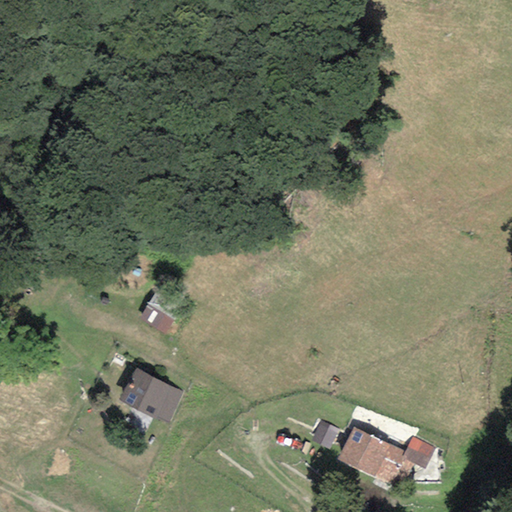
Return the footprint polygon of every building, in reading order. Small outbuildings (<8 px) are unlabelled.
[(181,314),(155,298),(142,318),(168,334),(181,314)] [(183,394),(135,372),(120,404),(168,427),(183,394)] [(386,446),(353,430),(337,462),(372,479),(375,473),(388,448),(386,446)] [(405,454),(401,460),(413,466),(424,471),(435,450),(412,438),(405,454)] [(387,444),(386,446),(388,448),(375,473),(403,486),(413,466),(401,460),(405,454),(387,444)]
